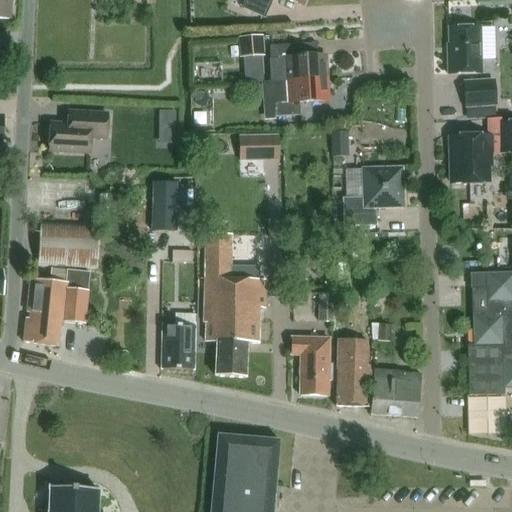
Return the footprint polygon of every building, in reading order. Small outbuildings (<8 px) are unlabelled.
[(0,0),(0,19),(11,21),(11,0),(0,0)] [(305,0),(245,0),(242,8),(266,18),(273,0),(287,0),(303,7),(305,0)] [(453,29),(449,29),(449,55),(448,55),(448,76),(482,75),(481,28),(465,29),(462,25),(454,26),(453,29)] [(239,58),(261,56),(260,37),(238,39),(239,58)] [(286,82),(327,79),(326,57),(297,58),(296,46),(270,47),(271,70),(285,69),(286,82)] [(285,69),(271,70),(272,83),(286,82),(285,69)] [(299,104),(329,102),(327,79),(286,82),(287,104),(273,105),(274,118),(300,117),(299,104)] [(272,83),(264,83),(267,119),(274,118),(273,105),(287,104),(286,82),(272,83)] [(466,107),(496,105),(494,83),(464,85),(466,107)] [(158,112),(158,128),(176,128),(176,112),(158,112)] [(107,116),(69,114),(68,126),(51,125),(49,153),(90,155),(90,139),(106,140),(107,116)] [(499,154),(511,153),(511,120),(498,121),(499,154)] [(278,135),(239,137),(240,162),(279,161),(278,135)] [(332,159),(348,159),(348,137),(332,137),(332,159)] [(490,137),(450,138),(451,185),(487,184),(487,167),(490,167),(490,137)] [(342,199),(343,228),(376,227),(376,210),(403,209),(402,169),(362,170),(363,198),(342,199)] [(157,184),(156,231),(177,231),(177,184),(157,184)] [(502,200),(511,200),(511,188),(502,189),(502,200)] [(100,217),(122,218),(122,195),(100,195),(100,217)] [(98,270),(99,254),(101,225),(41,222),(38,267),(98,270)] [(264,311),(265,282),(233,281),(235,237),(201,236),(200,280),(204,280),(203,324),(205,324),(205,343),(216,344),(214,377),(245,379),(246,344),(258,345),(259,311),(264,311)] [(338,265),(338,294),(350,293),(349,265),(338,265)] [(292,269),(293,304),(305,304),(304,268),(292,269)] [(52,270),(50,282),(30,280),(27,314),(33,315),(33,320),(25,320),(23,344),(57,348),(60,324),(84,326),(89,274),(52,270)] [(470,290),(471,290),(472,318),(472,347),(466,347),(467,397),(503,396),(503,390),(511,389),(511,273),(469,275),(470,290)] [(317,322),(332,323),(334,295),(312,294),(311,313),(318,313),(317,322)] [(174,315),(174,326),(161,326),(160,371),(194,371),(195,315),(174,315)] [(391,327),(377,326),(376,343),(390,343),(391,327)] [(331,382),(332,365),(328,365),(328,340),(291,339),(290,356),(300,357),(299,396),(327,397),(327,382),(331,382)] [(337,341),(335,408),(367,408),(368,390),(371,390),(373,372),(368,372),(368,366),(366,366),(366,341),(337,341)] [(373,371),(373,372),(371,390),(369,416),(416,420),(420,375),(402,374),(402,373),(373,371)] [(273,511),(279,441),(217,436),(210,511),(273,511)] [(97,511),(98,492),(49,490),(48,511),(97,511)]
